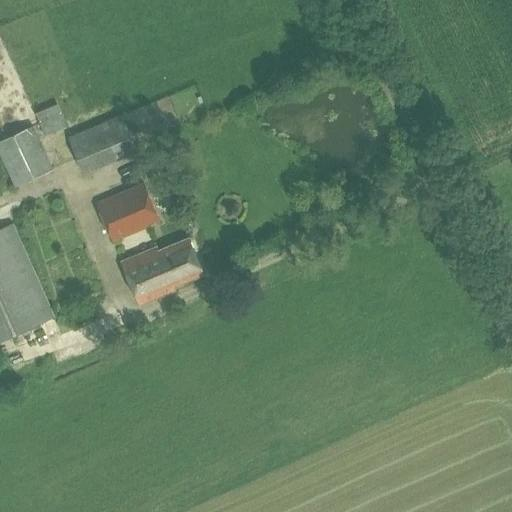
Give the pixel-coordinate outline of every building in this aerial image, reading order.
[(36,111),(44,134),(67,126),(59,103),(36,111)] [(71,137),(86,174),(139,152),(124,115),(71,137)] [(0,141),(0,152),(16,187),(55,169),(34,126),(0,141)] [(99,203),(114,243),(163,223),(147,184),(99,203)] [(0,230),(0,340),(54,316),(13,224),(0,230)] [(122,261),(140,305),(176,290),(174,286),(205,273),(190,237),(159,250),(157,246),(122,261)]
